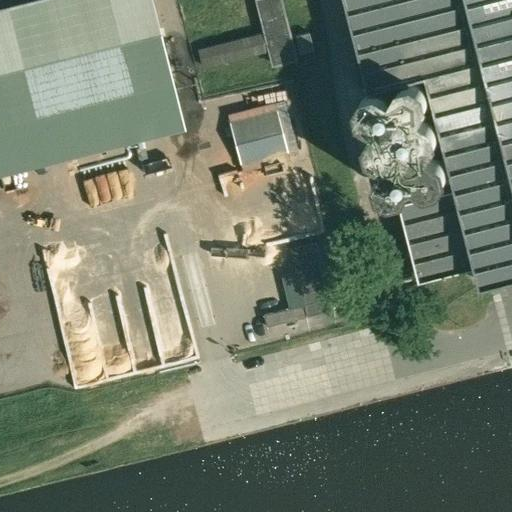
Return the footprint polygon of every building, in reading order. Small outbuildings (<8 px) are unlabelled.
[(153,0),(20,0),(0,5),(0,127),(174,83),(160,29),(153,0)] [(280,0),(257,0),(265,31),(200,49),(204,66),(269,49),(273,63),(295,58),(280,0)] [(511,0),(350,0),(372,86),(430,71),(459,186),(402,201),(421,279),(442,274),(447,295),(448,296),(450,298),(452,299),(454,300),(457,299),(460,298),(462,297),(463,295),(464,293),(464,291),(464,290),(459,269),(479,264),(484,283),(511,276),(511,0)] [(387,175),(395,196),(419,186),(411,165),(387,175)] [(333,309),(316,240),(290,246),(306,316),(333,309)] [(251,269),(259,287),(284,278),(277,259),(251,269)] [(375,291),(351,297),(356,316),(379,310),(375,291)] [(302,305),(263,314),(266,327),(305,317),(302,305)]
